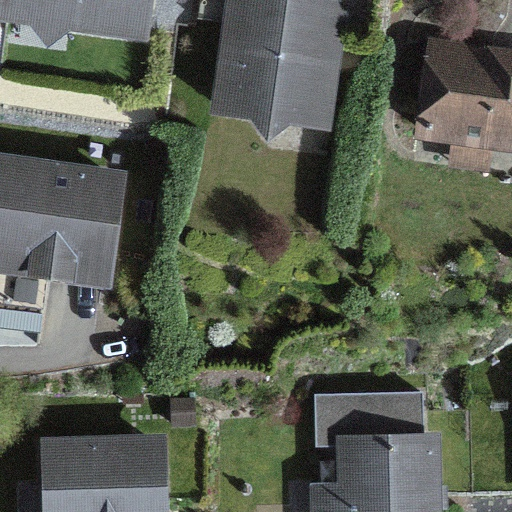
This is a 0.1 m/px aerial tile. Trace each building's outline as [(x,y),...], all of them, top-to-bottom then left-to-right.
[(141,31),(145,0),(8,0),(7,12),(34,16),(48,35),(67,21),(141,31)] [(220,107),(253,112),(269,132),(289,117),(322,122),(338,7),(289,0),(200,0),(198,18),(232,23),(220,107)] [(423,131),(511,143),(511,57),(435,47),(423,131)] [(118,179),(0,162),(0,253),(36,259),(34,269),(68,273),(69,263),(106,268),(118,179)] [(420,392),(324,394),(325,445),(346,444),(347,511),(433,511),(431,440),(421,440),(420,392)] [(159,511),(157,443),(49,446),(51,511),(159,511)]
